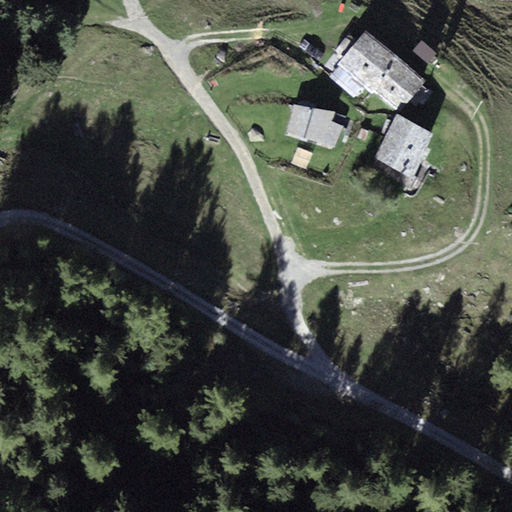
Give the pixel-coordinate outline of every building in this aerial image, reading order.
[(367,32),(338,65),(401,111),(426,80),(367,32)] [(422,41),(413,51),(428,65),(437,55),(422,41)] [(336,113),(295,106),(288,134),(335,148),(344,127),(332,122),(336,113)] [(434,135),(398,115),(376,159),(412,179),(434,135)] [(307,170),(314,154),(299,147),(292,164),(307,170)]
